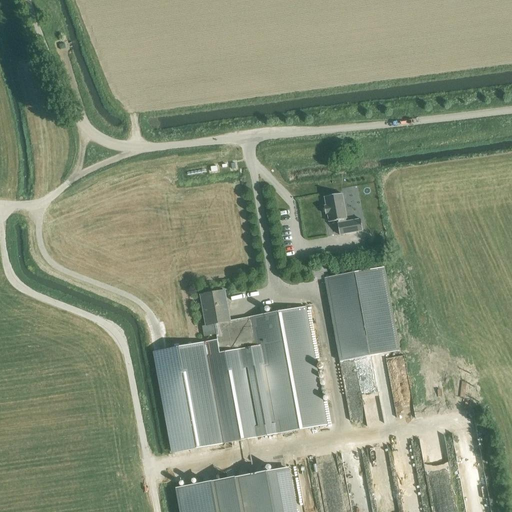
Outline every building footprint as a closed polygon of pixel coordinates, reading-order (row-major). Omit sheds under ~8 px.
[(326,206),(324,206),(326,214),(328,213),(329,222),(339,220),(340,222),(338,223),(340,235),(363,230),(361,219),(348,221),(347,219),(343,194),(325,197),(326,206)] [(283,226),(289,251),(300,249),(294,224),(283,226)] [(385,268),(325,278),(340,362),(384,354),(400,351),(385,268)] [(155,351),(173,453),(220,445),(327,425),(305,307),(250,317),(251,320),(227,325),(223,305),(227,305),(224,291),(204,294),(206,308),(203,308),(206,326),(214,324),(217,340),(155,351)] [(370,406),(370,414),(386,413),(385,405),(370,406)] [(441,475),(434,476),(439,511),(471,511),(461,444),(453,445),(456,466),(448,467),(448,468),(440,469),(441,475)] [(182,488),(177,489),(181,511),(299,511),(291,468),(189,487),(182,488)] [(425,511),(420,476),(405,478),(409,511),(425,511)]
